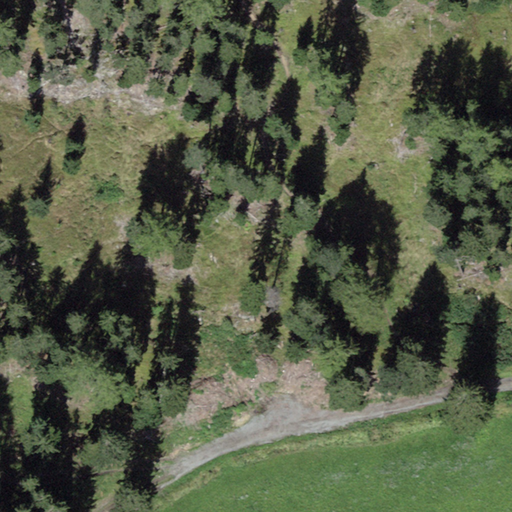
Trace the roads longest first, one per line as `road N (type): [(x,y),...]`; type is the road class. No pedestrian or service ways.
road 1 (track): [(511,383),(465,383),(280,424),(176,469)]
road 2 (track): [(176,469),(0,468)]
